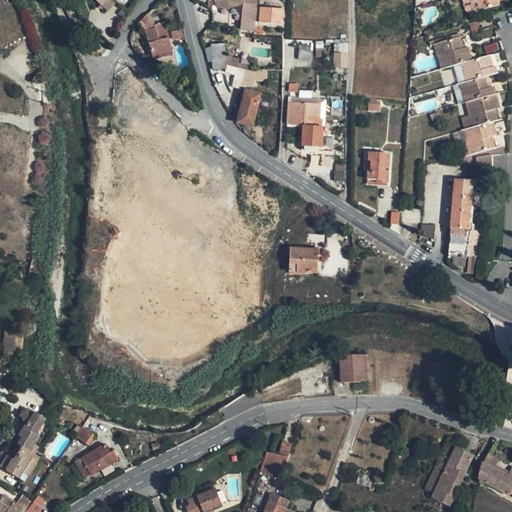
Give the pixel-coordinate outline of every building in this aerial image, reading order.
[(95,0),(101,5),(104,8),(107,11),(114,3),(111,0),(95,0)] [(256,5),(256,0),(212,0),(220,1),(219,8),(228,10),(228,2),(243,4),(256,5)] [(468,0),(472,12),(501,5),(499,0),(468,0)] [(258,22),(281,24),(282,9),(269,8),(270,2),(262,1),(261,8),(259,7),(258,22)] [(160,23),(151,10),(139,23),(135,31),(139,33),(142,30),(145,31),(155,29),(154,25),(160,23)] [(163,23),(160,23),(154,25),(155,29),(145,31),(153,60),(172,55),(163,23)] [(185,36),(183,29),(172,32),(174,39),(185,36)] [(460,87),(463,100),(464,103),(465,103),(469,116),(468,117),(471,128),(462,131),(466,144),(465,144),(469,156),(495,148),(492,137),(497,135),(493,122),(498,120),(495,110),(500,108),(494,87),(489,88),(486,77),(497,73),(495,67),(491,68),(488,57),(472,61),(469,48),(464,49),(460,38),(434,45),(441,69),(460,64),(466,82),(459,84),(460,87)] [(484,46),(486,54),(499,50),(497,42),(484,46)] [(225,55),(224,44),(210,45),(212,70),(226,69),(225,65),(225,55)] [(311,46),(298,45),(297,65),(310,66),(311,46)] [(337,66),(348,66),(349,54),(337,54),(337,66)] [(225,65),(235,68),(244,70),(244,71),(245,65),(237,63),(238,59),(225,55),(225,65)] [(231,86),(239,89),(241,81),(244,70),(235,68),(231,86)] [(451,69),(441,71),(444,85),(454,83),(451,69)] [(266,74),(266,71),(244,71),(244,70),(241,81),(261,81),(260,74),(266,74)] [(457,102),(463,100),(460,87),(453,89),(457,102)] [(236,122),(252,126),(259,94),(244,91),(236,122)] [(379,113),(380,102),(368,101),(368,112),(379,113)] [(302,125),(318,126),(319,104),(287,102),(286,124),(302,125)] [(320,147),(321,126),(318,126),(302,125),(300,146),(320,147)] [(26,163),(30,136),(8,133),(8,131),(0,129),(0,163),(11,165),(12,160),(26,163)] [(371,172),(368,171),(367,179),(379,180),(379,183),(388,184),(389,155),(369,153),(369,161),(372,161),(371,172)] [(472,181),(454,180),(448,256),(466,257),(466,255),(469,222),(472,181)] [(420,210),(403,209),(402,223),(419,224),(420,210)] [(400,214),(392,213),(391,225),(399,225),(400,214)] [(472,223),(469,222),(466,255),(480,257),(482,231),(472,230),(472,223)] [(421,224),(421,235),(435,241),(436,226),(421,224)] [(289,273),(318,273),(319,251),(290,249),(289,273)] [(19,287),(16,280),(2,288),(5,294),(19,287)] [(3,357),(15,352),(17,334),(6,332),(3,357)] [(366,382),(365,356),(340,357),(341,383),(366,382)] [(470,420),(471,420),(475,411),(470,409),(466,419),(470,420)] [(33,418),(36,414),(30,410),(27,414),(33,418)] [(51,410),(45,420),(47,421),(54,426),(61,416),(51,410)] [(45,420),(36,414),(33,418),(27,414),(25,413),(21,418),(26,421),(26,427),(16,443),(23,448),(34,456),(39,449),(35,446),(39,439),(36,436),(47,421),(45,420)] [(83,426),(76,437),(89,446),(96,435),(83,426)] [(446,444),(457,449),(459,444),(449,439),(446,444)] [(289,453),(292,444),(285,441),(280,456),(288,458),(289,453)] [(453,498),(472,457),(457,449),(446,444),(425,489),(433,494),(431,499),(449,507),(453,498)] [(107,456),(110,454),(105,445),(82,459),(84,463),(77,467),(83,476),(89,473),(91,476),(99,471),(100,472),(112,464),(107,456)] [(34,456),(23,448),(14,461),(8,457),(0,468),(18,480),(23,473),(29,477),(37,466),(30,462),(34,456)] [(284,468),(288,458),(280,456),(266,451),(260,472),(281,479),(284,468)] [(113,452),(110,454),(107,456),(112,464),(119,460),(113,452)] [(489,455),(483,465),(507,478),(509,475),(494,467),(498,460),(489,455)] [(30,462),(37,466),(41,460),(34,456),(30,462)] [(483,465),(482,465),(479,480),(509,497),(511,492),(511,468),(509,475),(507,478),(483,465)] [(166,494),(162,496),(165,503),(170,500),(166,494)] [(205,494),(186,501),(189,507),(185,509),(186,511),(221,511),(215,495),(207,498),(205,494)] [(289,511),(290,511),(285,509),(288,501),(271,495),(264,511),(289,511)] [(20,511),(22,510),(16,506),(2,497),(0,500),(0,511),(1,511),(20,511)] [(24,511),(25,511),(31,504),(21,498),(16,506),(22,510),(24,511)] [(40,511),(43,508),(36,502),(27,511),(40,511)]
